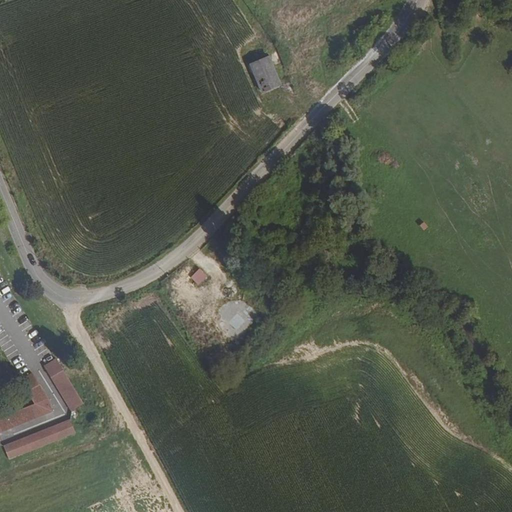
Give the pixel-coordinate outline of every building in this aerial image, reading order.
[(248,64),(261,95),(282,86),(269,56),(248,64)] [(198,285),(207,276),(199,268),(190,277),(198,285)] [(64,363),(50,369),(69,417),(82,412),(64,363)] [(42,385),(38,374),(24,379),(34,404),(0,417),(0,434),(51,416),(42,385)] [(3,446),(8,459),(74,433),(69,420),(3,446)]
